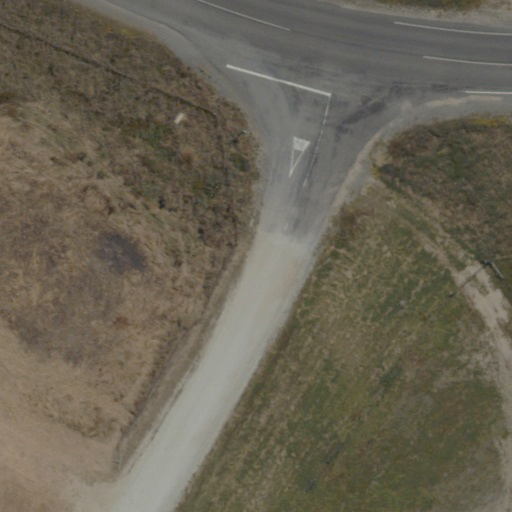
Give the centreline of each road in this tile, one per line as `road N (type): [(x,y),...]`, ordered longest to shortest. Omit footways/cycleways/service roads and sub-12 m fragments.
road 1 (unclassified): [(138,511),(257,304),(291,224),(343,47)]
road 2 (tertiary): [(343,47),(511,64)]
road 3 (tertiary): [(202,0),(343,47)]
